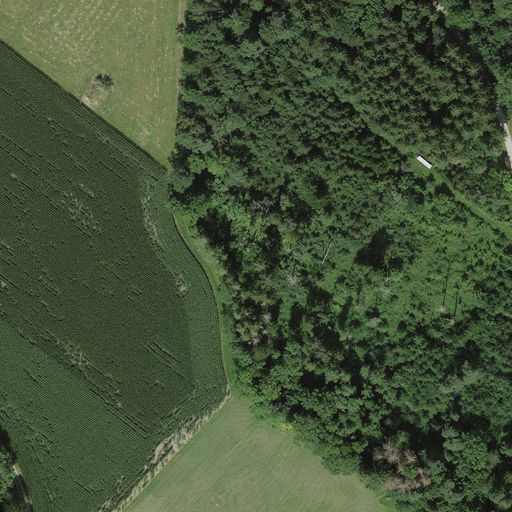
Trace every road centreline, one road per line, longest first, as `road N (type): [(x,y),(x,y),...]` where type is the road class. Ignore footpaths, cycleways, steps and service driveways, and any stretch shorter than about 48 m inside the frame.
road 1 (track): [(184,0),(181,204),(217,280),(264,422)]
road 2 (track): [(440,0),(477,52),(511,163)]
